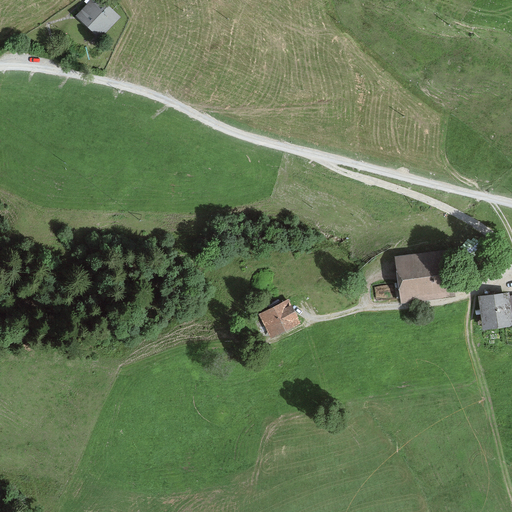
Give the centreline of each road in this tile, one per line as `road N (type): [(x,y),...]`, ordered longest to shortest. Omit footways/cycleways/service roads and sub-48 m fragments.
road 1 (unclassified): [(0,65),(138,89),(259,140),(511,203)]
road 2 (track): [(511,492),(472,349),(474,295)]
